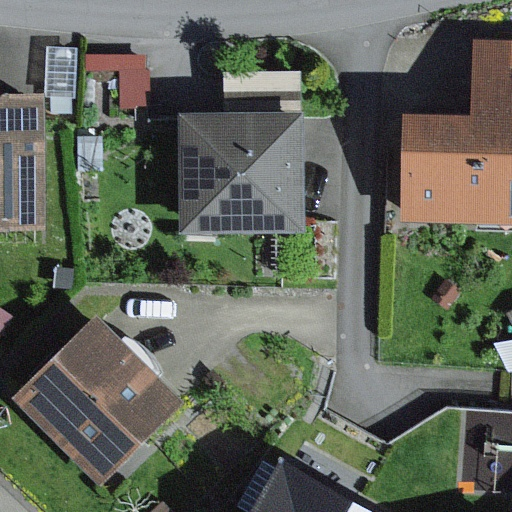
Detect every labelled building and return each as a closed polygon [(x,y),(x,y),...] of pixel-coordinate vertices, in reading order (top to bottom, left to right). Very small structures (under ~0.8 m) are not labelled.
[(475,125),(405,124),(404,230),(511,231),(511,49),(476,49),(475,125)] [(40,103),(0,104),(0,236),(43,236),(40,103)] [(303,120),(182,120),(182,239),(304,239),(303,120)] [(108,314),(26,395),(111,480),(193,399),(108,314)] [(360,511),(274,469),(249,511),(360,511)]
